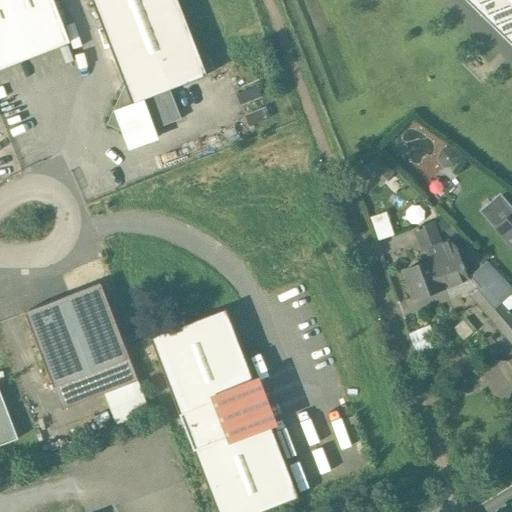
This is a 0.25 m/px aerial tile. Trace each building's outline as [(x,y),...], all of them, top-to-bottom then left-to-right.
[(0,0),(0,68),(70,42),(53,0),(0,0)] [(207,74),(178,0),(92,0),(125,84),(132,103),(170,89),(207,74)] [(511,0),(467,0),(511,43),(511,0)] [(170,89),(132,103),(125,84),(107,124),(147,141),(152,130),(181,118),(170,89)] [(381,185),(395,169),(377,153),(363,169),(381,185)] [(511,214),(511,208),(500,195),(482,210),(497,227),(511,214)] [(377,237),(393,233),(387,210),(371,214),(377,237)] [(511,214),(497,227),(496,228),(511,246),(511,214)] [(434,223),(419,228),(419,227),(416,228),(416,229),(424,250),(429,248),(428,248),(441,243),(434,223)] [(487,261),(451,223),(444,229),(480,268),(487,261)] [(441,243),(428,248),(429,248),(433,259),(434,259),(445,287),(468,278),(464,267),(465,266),(463,261),(462,262),(456,247),(450,240),(441,243)] [(433,259),(404,270),(415,298),(445,287),(434,259),(433,259)] [(480,268),(471,275),(471,277),(480,287),(497,272),(487,261),(480,268)] [(508,310),(500,302),(511,292),(511,287),(497,272),(480,287),(471,295),(507,336),(505,339),(511,344),(511,315),(509,312),(510,311),(509,310),(508,310)] [(100,283),(25,312),(62,409),(104,393),(138,380),(100,283)] [(226,309),(150,338),(194,450),(217,511),(257,511),(298,496),(269,420),(244,430),(244,429),(231,434),(218,400),(231,395),(231,394),(255,384),(226,309)] [(462,317),(454,327),(464,335),(472,325),(462,317)] [(428,345),(424,326),(410,329),(415,348),(428,345)] [(138,380),(104,393),(116,425),(150,412),(138,380)] [(244,430),(269,420),(255,384),(231,394),(231,395),(218,400),(231,434),(244,429),(244,430)] [(0,445),(18,438),(0,391),(0,445)]
